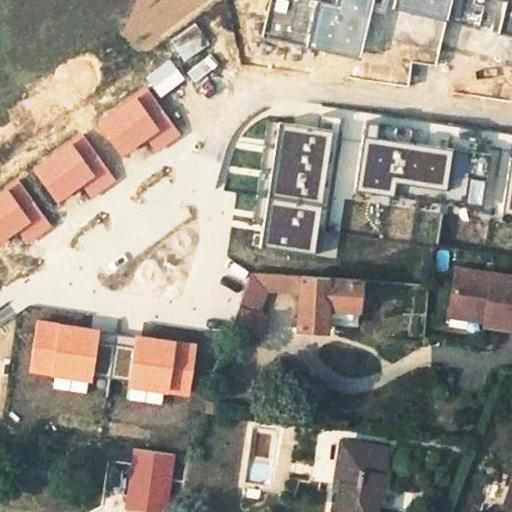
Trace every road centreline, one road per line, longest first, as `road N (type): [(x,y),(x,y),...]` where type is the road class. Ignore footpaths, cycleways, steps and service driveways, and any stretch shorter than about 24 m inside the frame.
road 1 (residential): [(511,117),(288,88),(235,108),(212,132),(199,167)]
road 2 (residential): [(199,167),(217,214),(200,308),(167,313),(74,301),(62,277)]
road 3 (residential): [(199,167),(156,222),(62,277)]
